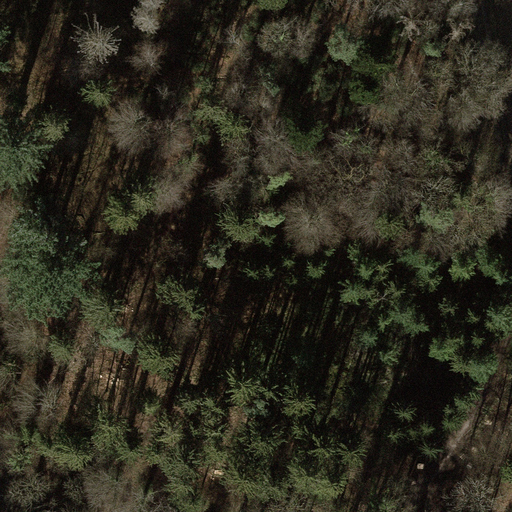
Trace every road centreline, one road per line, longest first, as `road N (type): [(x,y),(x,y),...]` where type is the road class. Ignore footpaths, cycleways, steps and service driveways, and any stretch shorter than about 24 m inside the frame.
road 1 (track): [(407,511),(443,471),(511,310)]
road 2 (track): [(511,146),(493,0)]
